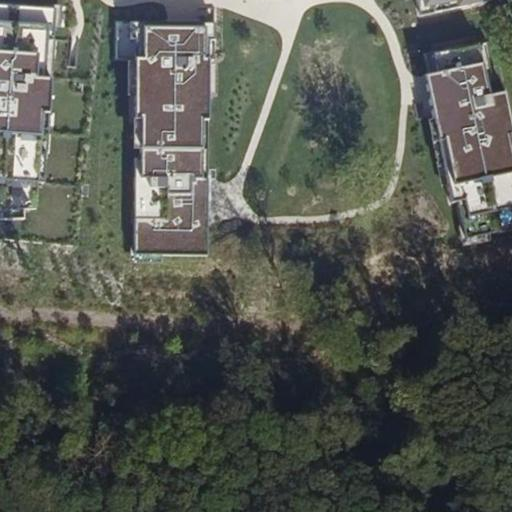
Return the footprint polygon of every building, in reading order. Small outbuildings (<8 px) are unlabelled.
[(494,38),(486,0),(410,0),(419,48),(494,38)] [(63,9),(0,3),(0,213),(43,218),(63,9)] [(212,29),(133,26),(134,57),(136,144),(209,151),(212,29)] [(511,150),(511,126),(494,38),(419,48),(439,167),(511,150)] [(136,144),(142,253),(209,258),(209,151),(136,144)] [(132,348),(130,363),(137,363),(139,348),(132,348)] [(486,477),(511,472),(507,445),(481,450),(486,477)]
